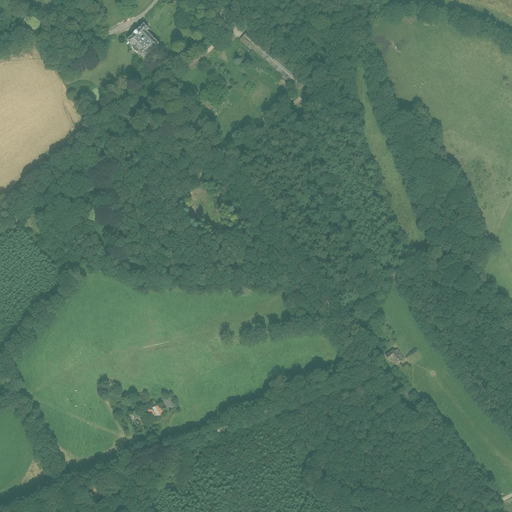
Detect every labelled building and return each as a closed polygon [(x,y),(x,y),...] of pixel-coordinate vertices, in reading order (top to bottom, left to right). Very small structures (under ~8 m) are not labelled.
[(144,24),(127,41),(132,46),(133,44),(139,51),(138,52),(143,58),(150,51),(151,52),(158,45),(147,32),(149,30),(144,24)] [(248,30),(239,40),(297,90),(306,80),(248,30)] [(393,351),(386,356),(389,361),(391,359),(392,361),(393,360),(396,365),(404,359),(400,353),(399,351),(398,352),(397,350),(394,352),(393,351)] [(170,395),(162,399),(169,411),(177,407),(170,395)] [(165,413),(160,404),(145,412),(151,422),(165,413)] [(147,429),(137,410),(127,416),(137,434),(147,429)] [(152,441),(148,443),(146,444),(145,442),(140,445),(143,450),(154,445),(152,441)]
